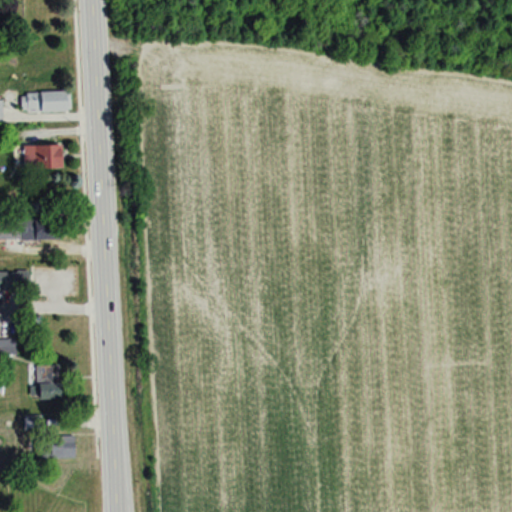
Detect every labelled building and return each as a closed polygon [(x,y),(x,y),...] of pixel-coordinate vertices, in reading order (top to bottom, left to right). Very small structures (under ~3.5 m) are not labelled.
[(67,111),(67,91),(19,91),(19,111),(67,111)] [(15,168),(59,168),(59,145),(15,145),(15,168)] [(0,240),(60,239),(60,218),(0,219),(0,240)] [(26,272),(0,271),(0,290),(26,290),(26,272)] [(0,353),(12,352),(10,339),(0,340),(0,353)] [(34,364),(34,394),(56,394),(56,364),(34,364)] [(39,459),(73,459),(73,436),(39,436),(39,459)]
